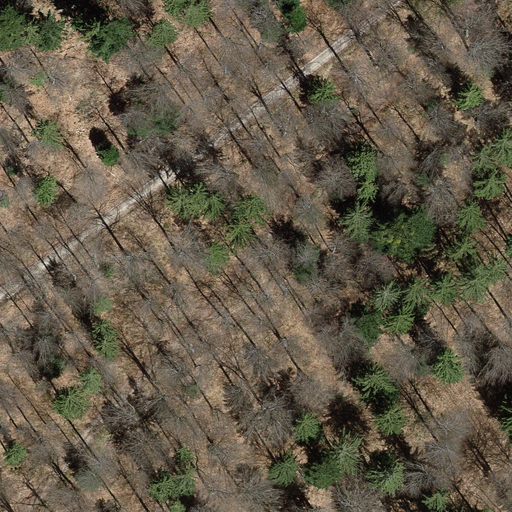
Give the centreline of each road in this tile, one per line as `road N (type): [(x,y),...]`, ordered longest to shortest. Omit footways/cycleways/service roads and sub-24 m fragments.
road 1 (track): [(472,0),(29,511)]
road 2 (track): [(0,296),(390,0)]
